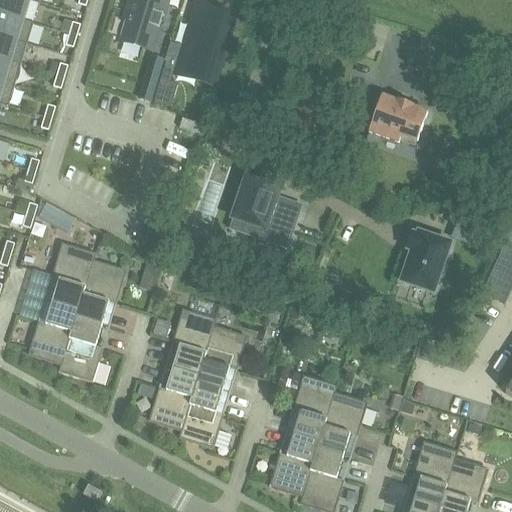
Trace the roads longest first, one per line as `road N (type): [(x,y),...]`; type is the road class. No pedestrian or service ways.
road 1 (residential): [(143,320),(98,454)]
road 2 (residential): [(265,384),(223,511)]
